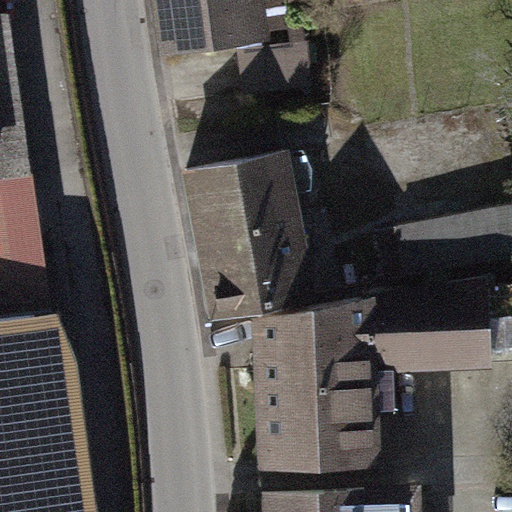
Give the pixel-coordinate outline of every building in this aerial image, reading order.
[(156,0),(165,57),(235,47),(243,101),(316,91),(308,42),(267,48),(260,0),(156,0)] [(281,149),(177,171),(208,319),(312,298),(281,149)] [(511,205),(379,233),(390,286),(511,261),(511,205)] [(475,281),(247,319),(257,491),(374,486),(366,377),(482,368),(475,281)] [(0,511),(68,511),(39,310),(0,315),(0,511)] [(374,486),(257,491),(258,511),(408,511),(407,485),(374,486)]
